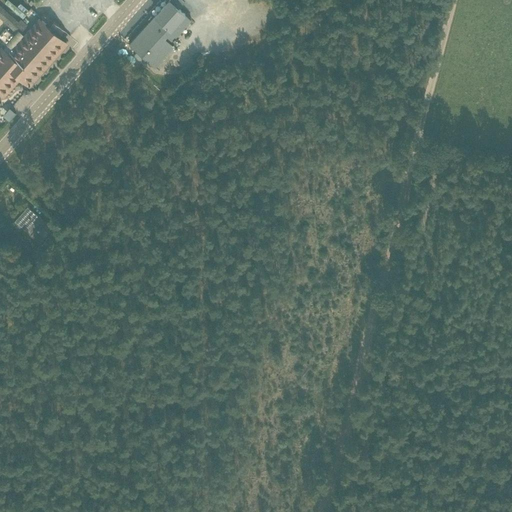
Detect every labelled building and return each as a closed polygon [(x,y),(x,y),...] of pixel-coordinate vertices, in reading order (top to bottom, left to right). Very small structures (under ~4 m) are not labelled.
[(17,6),(10,0),(5,0),(4,2),(23,17),(28,10),(20,2),(17,6)] [(184,1),(182,0),(168,0),(154,16),(152,14),(147,18),(150,20),(129,43),(137,50),(134,54),(143,62),(146,59),(155,67),(174,45),(173,44),(178,39),(175,37),(191,19),(186,14),(179,7),(184,1)] [(29,84),(66,42),(60,37),(62,34),(51,23),(49,25),(39,16),(24,33),(21,31),(27,24),(25,22),(24,23),(18,18),(17,19),(0,4),(0,17),(15,31),(13,34),(5,28),(0,33),(0,36),(6,42),(12,47),(8,51),(1,45),(0,46),(0,73),(3,71),(14,75),(17,79),(20,76),(29,84)] [(8,105),(1,112),(7,118),(14,111),(8,105)] [(52,226),(27,205),(14,220),(39,242),(52,226)]
